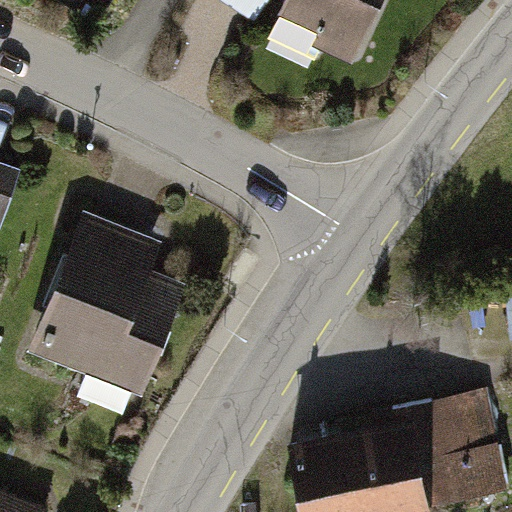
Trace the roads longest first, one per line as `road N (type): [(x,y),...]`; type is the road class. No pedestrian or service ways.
road 1 (residential): [(0,47),(352,230)]
road 2 (tertiary): [(179,511),(255,375),(352,230)]
road 3 (unknown): [(252,381),(511,360)]
road 4 (tertiary): [(352,230),(511,41)]
